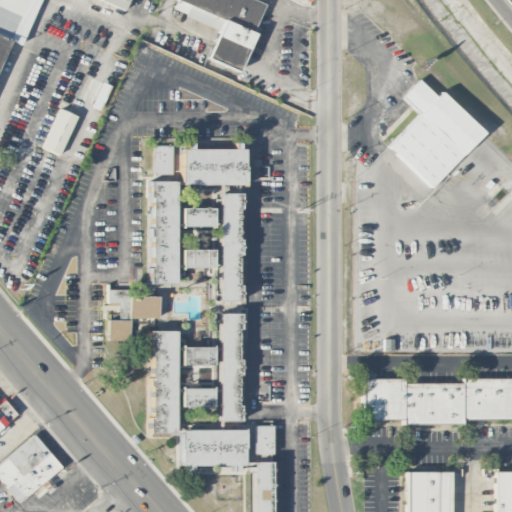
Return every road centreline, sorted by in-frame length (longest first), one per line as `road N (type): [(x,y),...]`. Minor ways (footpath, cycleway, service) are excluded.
road 1 (residential): [(328,0),(330,423),(343,511)]
road 2 (primary): [(156,511),(0,328)]
